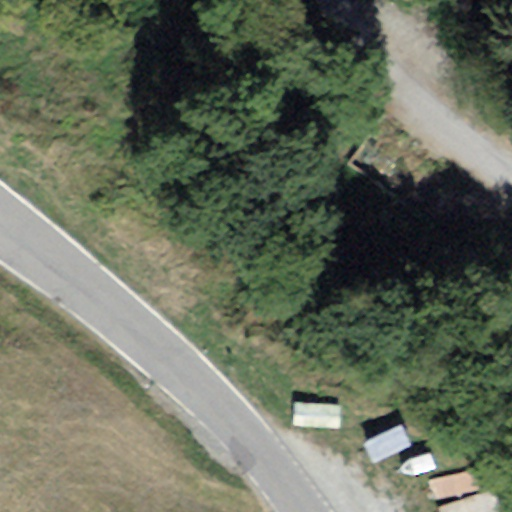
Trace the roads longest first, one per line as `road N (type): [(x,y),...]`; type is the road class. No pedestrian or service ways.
road 1 (unclassified): [(0,231),(103,295),(227,412),(297,511)]
road 2 (track): [(511,169),(412,99),(356,46),(330,0)]
